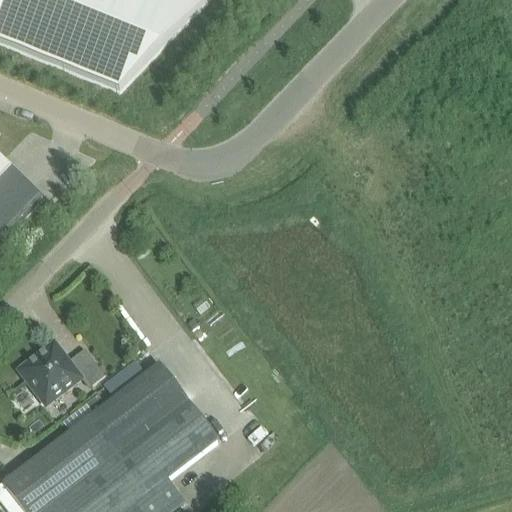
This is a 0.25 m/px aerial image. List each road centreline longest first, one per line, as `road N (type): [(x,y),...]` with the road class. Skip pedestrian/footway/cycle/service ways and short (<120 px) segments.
road 1 (unclassified): [(156,155),(211,161),(259,141),(391,0)]
road 2 (unclassified): [(0,318),(156,155)]
road 3 (unclassified): [(156,155),(0,86)]
